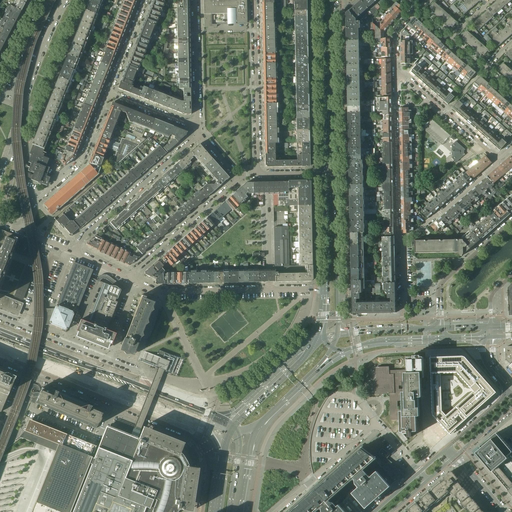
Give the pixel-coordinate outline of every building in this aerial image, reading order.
[(26,0),(16,0),(13,7),(21,11),(26,0)] [(98,10),(101,4),(89,0),(87,5),(98,10)] [(188,8),(188,0),(182,0),(182,1),(179,2),(178,1),(177,4),(177,6),(176,6),(176,9),(179,8),(179,9),(188,8)] [(225,0),(203,1),(204,14),(204,15),(204,27),(216,27),(216,24),(211,25),(211,14),(213,14),(215,14),(224,14),(226,14),(227,14),(227,17),(236,17),(236,22),(247,22),(246,0),(225,0)] [(376,9),(368,0),(362,0),(362,1),(370,11),(372,9),(374,11),(376,9)] [(378,4),(375,0),(368,0),(376,9),(378,8),(380,10),(382,8),(378,4)] [(464,14),(479,1),(480,1),(479,0),(467,0),(459,8),(464,14)] [(505,5),(500,0),(498,0),(496,2),(501,9),(505,5)] [(370,11),(362,1),(358,4),(370,19),(374,15),(370,11)] [(132,11),(134,6),(123,2),(121,7),(132,11)] [(161,11),(163,7),(152,2),(150,7),(161,11)] [(435,14),(441,8),(435,2),(430,8),(432,9),(431,10),(435,14)] [(501,9),(496,2),(491,6),(497,13),(501,9)] [(370,19),(358,4),(354,8),(362,18),(366,22),(369,22),(368,20),(369,20),(370,19)] [(403,10),(402,9),(403,8),(399,4),(396,8),(394,6),(393,8),(391,7),(390,8),(399,16),(403,10)] [(96,15),(98,10),(87,5),(85,11),(96,15)] [(460,12),(454,5),(450,8),(455,13),(457,12),(458,13),(460,12)] [(21,11),(13,7),(9,6),(6,11),(18,17),(21,11)] [(497,13),(491,6),(487,10),(488,11),(488,10),(493,16),(497,13)] [(130,16),(132,11),(121,7),(119,11),(130,16)] [(159,16),(161,11),(150,7),(148,12),(159,16)] [(362,18),(354,8),(350,11),(357,19),(357,20),(360,20),(361,21),(361,22),(362,22),(366,22),(362,18)] [(399,16),(390,8),(387,11),(389,13),(396,19),(399,16)] [(440,19),(446,12),(441,8),(435,14),(440,19)] [(493,16),(488,10),(488,11),(483,15),(488,21),(494,17),(493,16)] [(18,17),(6,11),(4,16),(15,22),(18,17)] [(95,21),(97,16),(96,15),(85,11),(83,16),(95,21)] [(129,20),(130,16),(119,11),(117,16),(129,20)] [(357,19),(350,11),(347,14),(347,22),(356,22),(357,19)] [(158,21),(159,16),(148,12),(146,16),(158,21)] [(445,23),(451,17),(446,12),(440,19),(445,23)] [(396,19),(389,13),(387,15),(385,14),(384,15),(393,22),(396,19)] [(393,22),(384,15),(383,16),(384,18),(383,20),(390,26),(393,22)] [(488,21),(483,15),(478,19),(483,26),(488,21)] [(15,22),(4,16),(1,22),(12,28),(15,22)] [(92,26),(95,21),(83,16),(81,22),(92,26)] [(127,25),(129,20),(117,16),(115,21),(127,25)] [(156,25),(158,21),(146,16),(145,21),(156,25)] [(411,29),(418,21),(418,20),(415,17),(407,25),(411,29)] [(457,22),(451,17),(445,23),(449,27),(450,26),(452,27),(457,22)] [(390,26),(383,20),(380,18),(379,20),(378,22),(387,29),(390,26)] [(483,26),(478,19),(472,24),(478,30),(483,26)] [(415,32),(422,25),(423,24),(418,20),(418,21),(411,29),(415,32)] [(125,30),(127,25),(115,21),(113,25),(125,30)] [(154,30),(156,25),(145,21),(143,25),(154,30)] [(12,28),(1,22),(0,23),(0,28),(9,33),(12,28)] [(90,32),(92,26),(81,22),(78,28),(90,32)] [(387,29),(378,22),(377,23),(379,25),(377,27),(384,33),(387,29)] [(384,33),(377,27),(373,23),(373,28),(373,29),(373,39),(384,39),(384,33)] [(125,30),(113,25),(112,30),(123,34),(125,30)] [(152,34),(154,30),(143,25),(141,30),(152,34)] [(419,36),(426,29),(424,27),(422,25),(415,32),(419,36)] [(511,33),(511,30),(508,26),(503,30),(509,37),(511,33)] [(9,33),(0,28),(0,34),(6,38),(9,33)] [(88,38),(90,32),(78,28),(76,33),(88,38)] [(359,40),(359,34),(359,31),(362,31),(362,30),(373,29),(373,28),(369,28),(361,28),(347,28),(347,40),(359,40)] [(423,39),(430,32),(427,30),(426,29),(419,36),(423,39)] [(121,39),(123,34),(112,30),(110,35),(121,39)] [(150,39),(152,34),(141,30),(139,35),(150,39)] [(466,42),(472,35),(466,30),(462,36),(463,37),(462,38),(466,42)] [(509,37),(503,30),(498,35),(504,41),(509,37)] [(427,43),(433,35),(432,34),(430,32),(423,39),(427,43)] [(86,43),(88,38),(76,33),(74,39),(86,43)] [(119,44),(121,39),(110,35),(108,39),(119,44)] [(149,44),(150,39),(139,35),(137,39),(149,44)] [(430,47),(437,39),(438,39),(435,36),(435,37),(433,35),(427,43),(430,46),(430,47)] [(472,47),(477,40),(472,35),(466,42),(472,47)] [(504,41),(498,35),(493,39),(499,46),(504,41)] [(83,49),(86,43),(74,39),(72,44),(83,49)] [(118,48),(119,44),(108,39),(106,44),(118,48)] [(151,45),(149,44),(137,39),(135,44),(147,48),(149,49),(151,45)] [(434,50),(440,43),(437,39),(430,47),(434,50)] [(362,41),(359,41),(359,40),(347,40),(347,53),(359,52),(362,52),(362,46),(363,46),(362,41)] [(477,52),(483,45),(477,40),(472,47),(477,52)] [(438,54),(444,46),(440,43),(434,50),(438,54)] [(81,54),(83,49),(72,44),(70,50),(81,54)] [(116,53),(118,48),(106,44),(104,49),(116,53)] [(145,53),(147,48),(135,44),(133,49),(145,53)] [(484,55),(489,50),(483,45),(477,52),(481,55),(482,54),(484,55)] [(442,57),(448,49),(444,46),(438,54),(442,57)] [(116,53),(104,49),(103,53),(114,58),(116,53)] [(143,58),(145,53),(133,49),(132,53),(143,58)] [(445,60),(452,53),(448,49),(442,57),(445,60)] [(79,60),(81,54),(70,50),(67,55),(79,60)] [(363,64),(363,59),(359,59),(359,57),(359,52),(347,53),(348,65),(359,64),(363,64)] [(112,62),(114,58),(103,53),(101,58),(112,62)] [(141,62),(143,58),(132,53),(130,58),(141,62)] [(449,64),(456,56),(452,53),(445,60),(449,64)] [(77,66),(79,60),(67,55),(65,61),(77,66)] [(453,67),(460,60),(456,56),(449,64),(453,67)] [(110,67),(112,62),(101,58),(99,63),(110,67)] [(141,62),(130,58),(128,62),(139,67),(141,62)] [(457,70),(464,63),(460,60),(453,67),(457,70)] [(74,71),(77,66),(65,61),(63,67),(74,71)] [(137,72),(139,67),(128,62),(126,68),(137,72)] [(110,67),(99,63),(97,67),(108,71),(110,67)] [(467,66),(464,63),(457,70),(461,74),(467,66)] [(503,75),(509,68),(503,63),(498,68),(500,70),(499,71),(503,75)] [(360,76),(360,70),(359,64),(348,65),(348,77),(360,76)] [(415,75),(422,68),(418,64),(411,72),(415,75)] [(465,77),(471,70),(472,69),(468,65),(467,66),(461,74),(465,77)] [(72,77),(74,71),(63,67),(61,72),(72,77)] [(107,76),(108,71),(97,67),(95,72),(107,76)] [(136,76),(137,72),(126,68),(124,72),(136,76)] [(419,79),(425,71),(422,68),(415,75),(419,79)] [(509,79),(511,75),(511,70),(509,68),(503,75),(509,79)] [(467,83),(475,73),(476,73),(472,69),(471,70),(465,77),(463,79),(467,83)] [(422,82),(429,74),(425,71),(419,79),(422,82)] [(70,82),(72,77),(61,72),(59,77),(70,82)] [(105,81),(107,76),(95,72),(93,76),(105,81)] [(134,81),(136,76),(124,72),(122,77),(134,81)] [(426,85),(432,78),(429,74),(422,82),(426,85)] [(103,85),(105,81),(93,76),(92,80),(92,81),(103,85)] [(360,88),(360,82),(360,76),(348,77),(348,88),(360,88)] [(477,88),(484,81),(485,80),(480,76),(473,85),(477,88)] [(68,88),(70,82),(59,77),(56,83),(68,88)] [(132,86),(134,81),(122,77),(121,81),(132,86)] [(429,88),(436,81),(432,78),(426,85),(429,88)] [(481,92),(488,84),(488,85),(489,84),(485,80),(484,81),(477,88),(481,92)] [(101,90),(103,85),(92,81),(90,86),(101,90)] [(132,86),(121,81),(118,89),(119,89),(130,93),(132,88),(133,86),(132,86)] [(433,91),(440,84),(436,81),(429,88),(433,91)] [(66,93),(68,88),(56,83),(54,88),(66,93)] [(437,95),(443,87),(440,84),(433,91),(437,95)] [(485,95),(492,88),(488,85),(488,84),(481,92),(485,95)] [(99,95),(101,90),(90,86),(88,90),(99,95)] [(144,99),(148,87),(144,86),(142,89),(139,97),(144,99)] [(139,97),(142,89),(140,87),(139,90),(137,89),(132,88),(130,93),(139,97)] [(149,101),(153,89),(148,87),(144,99),(149,101)] [(440,98),(447,90),(443,87),(437,95),(440,98)] [(63,99),(66,93),(54,88),(52,94),(63,99)] [(183,95),(175,88),(173,90),(181,97),(183,95)] [(190,96),(190,88),(179,88),(179,89),(183,89),(183,95),(183,97),(190,96)] [(360,100),(360,94),(363,94),(363,89),(360,89),(360,88),(348,88),(348,101),(360,100)] [(489,99),(495,91),(492,88),(485,95),(489,99)] [(153,102),(158,91),(153,89),(149,101),(153,102)] [(97,99),(99,95),(88,90),(86,95),(97,99)] [(444,101),(451,94),(447,90),(440,98),(444,101)] [(158,104),(162,93),(158,91),(153,102),(158,104)] [(493,102),(499,94),(495,91),(489,99),(493,102)] [(162,106),(167,95),(162,93),(158,104),(162,106)] [(61,104),(63,99),(52,94),(50,100),(61,104)] [(448,105),(455,97),(451,94),(444,101),(448,105)] [(496,105),(503,98),(499,94),(493,102),(496,105)] [(95,104),(97,99),(86,95),(84,100),(95,104)] [(167,108),(172,96),(167,95),(162,106),(167,108)] [(172,110),(176,98),(172,96),(167,108),(172,110)] [(176,112),(181,101),(178,99),(176,98),(172,110),(176,112)] [(500,109),(507,101),(503,98),(496,105),(500,109)] [(59,110),(61,104),(50,100),(48,105),(59,110)] [(94,109),(95,104),(84,100),(82,104),(94,109)] [(361,112),(360,106),(360,100),(348,101),(348,112),(361,112)] [(456,112),(463,104),(459,101),(452,108),(456,112)] [(504,112),(511,105),(507,101),(500,109),(504,112)] [(123,107),(114,103),(112,102),(111,107),(121,111),(123,107)] [(92,113),(94,109),(82,104),(81,109),(92,113)] [(460,115),(466,108),(463,104),(456,112),(460,115)] [(57,115),(59,110),(48,105),(45,111),(57,115)] [(124,112),(123,111),(121,111),(111,107),(107,116),(118,120),(125,123),(126,121),(124,115),(125,112),(124,112)] [(131,122),(135,111),(123,107),(121,111),(123,111),(124,112),(125,112),(126,113),(126,115),(129,122),(131,122)] [(463,118),(470,111),(466,108),(460,115),(463,118)] [(90,118),(92,113),(81,109),(79,113),(90,118)] [(54,121),(57,115),(45,111),(43,116),(54,121)] [(136,125),(141,114),(135,111),(131,122),(131,123),(129,127),(135,129),(136,125)] [(467,121),(474,114),(470,111),(463,118),(467,121)] [(361,124),(361,118),(361,112),(348,112),(349,124),(361,124)] [(88,123),(90,118),(79,113),(77,119),(88,123)] [(142,138),(146,128),(150,117),(141,114),(136,125),(135,129),(133,134),(128,132),(126,135),(125,139),(139,145),(145,139),(142,138)] [(471,125),(477,117),(474,114),(467,121),(471,125)] [(52,127),(54,121),(43,116),(41,122),(52,127)] [(116,126),(118,120),(107,116),(105,121),(116,126)] [(151,130),(155,119),(150,117),(146,128),(151,130)] [(474,128),(481,120),(477,117),(471,125),(474,128)] [(88,123),(77,119),(75,123),(86,127),(88,123)] [(155,132),(159,121),(155,119),(151,130),(155,132)] [(478,131),(484,123),(481,120),(474,128),(478,131)] [(114,130),(116,126),(105,121),(103,126),(114,130)] [(160,134),(164,123),(159,121),(155,132),(160,134)] [(50,132),(52,127),(41,122),(39,128),(50,132)] [(84,132),(86,127),(75,123),(73,128),(84,132)] [(164,136),(168,125),(164,123),(160,134),(164,136)] [(482,134),(488,127),(484,123),(478,131),(482,134)] [(361,131),(361,130),(363,130),(363,129),(365,129),(365,125),(361,125),(361,124),(349,124),(349,137),(361,137),(364,137),(364,131),(361,131)] [(169,137),(170,135),(173,126),(168,125),(164,136),(169,137)] [(114,130),(103,126),(101,130),(112,134),(114,130)] [(485,137),(492,130),(488,127),(482,134),(485,137)] [(48,138),(50,132),(39,128),(36,133),(48,138)] [(84,132),(73,128),(71,132),(83,137),(84,132)] [(185,136),(187,132),(177,128),(174,136),(173,138),(178,143),(185,136)] [(110,140),(112,134),(101,130),(99,135),(110,140)] [(489,141),(495,133),(492,130),(485,137),(489,141)] [(83,137),(71,132),(70,137),(81,141),(83,137)] [(46,143),(48,138),(36,133),(34,139),(46,143)] [(492,144),(499,136),(495,133),(489,141),(492,144)] [(107,149),(110,140),(99,135),(96,144),(107,149)] [(496,147),(502,139),(499,136),(492,144),(496,147)] [(79,146),(81,141),(70,137),(68,141),(79,146)] [(361,142),(361,137),(349,137),(349,148),(365,148),(365,144),(370,144),(370,143),(361,142)] [(117,164),(139,145),(125,139),(122,138),(120,143),(116,152),(115,155),(114,157),(114,158),(113,160),(113,162),(117,164)] [(172,148),(178,143),(173,138),(173,139),(170,142),(168,143),(172,148)] [(500,150),(506,144),(508,141),(504,138),(502,139),(496,147),(500,150)] [(43,149),(46,143),(34,139),(32,144),(33,145),(35,145),(42,148),(43,149)] [(116,152),(120,143),(114,141),(112,140),(110,140),(107,149),(114,151),(116,152)] [(77,151),(79,146),(68,141),(66,146),(77,151)] [(464,152),(464,151),(465,150),(456,141),(452,146),(452,154),(452,158),(456,163),(465,155),(464,153),(464,152)] [(167,152),(172,148),(168,143),(163,148),(167,152)] [(105,153),(107,149),(96,144),(94,149),(105,153)] [(193,156),(202,147),(199,144),(198,145),(181,160),(188,168),(190,165),(190,162),(189,161),(191,159),(192,158),(192,157),(193,156)] [(43,149),(42,148),(35,145),(33,145),(29,154),(31,155),(28,162),(31,163),(29,169),(28,171),(33,173),(33,175),(18,169),(17,169),(17,170),(16,172),(16,173),(17,173),(31,179),(31,180),(37,182),(38,184),(41,185),(42,184),(47,186),(50,177),(47,174),(50,168),(46,166),(49,159),(43,157),(44,154),(46,155),(48,152),(44,151),(44,149),(43,149)] [(137,179),(158,160),(166,153),(159,145),(158,146),(155,148),(154,149),(152,151),(151,152),(148,155),(147,155),(144,158),(141,161),(140,162),(137,164),(136,165),(134,167),(133,167),(133,168),(130,170),(128,172),(128,173),(135,181),(135,180),(136,179),(137,179)] [(77,151),(66,146),(64,151),(75,155),(77,151)] [(197,159),(205,151),(202,147),(193,156),(194,157),(195,157),(197,159)] [(365,152),(365,148),(349,148),(349,161),(366,161),(366,154),(372,154),(372,152),(365,152)] [(103,158),(105,153),(94,149),(92,154),(103,158)] [(74,158),(75,155),(64,151),(62,156),(68,158),(70,161),(74,158)] [(200,162),(208,155),(205,151),(197,159),(200,162)] [(102,163),(103,158),(92,154),(90,158),(102,163)] [(492,163),(488,159),(487,157),(488,156),(486,154),(485,155),(486,156),(482,159),(484,162),(487,166),(492,163)] [(203,166),(212,159),(208,155),(200,162),(203,166)] [(68,158),(62,156),(60,161),(65,166),(70,161),(68,158)] [(100,167),(102,163),(90,158),(88,163),(100,167)] [(206,170),(215,162),(212,159),(203,166),(206,170)] [(487,166),(484,162),(482,159),(478,163),(480,166),(483,170),(487,166)] [(188,168),(181,160),(177,164),(182,170),(184,171),(188,168)] [(369,160),(367,161),(366,161),(349,161),(350,166),(350,173),(364,172),(366,172),(366,166),(370,166),(369,160)] [(511,167),(511,165),(507,160),(503,163),(509,170),(511,167)] [(210,174),(219,166),(215,162),(206,170),(210,174)] [(87,166),(44,204),(48,209),(46,210),(51,216),(52,215),(51,215),(55,211),(56,212),(57,211),(56,210),(57,210),(58,209),(66,202),(67,203),(68,201),(67,200),(73,196),(74,197),(75,195),(74,194),(80,189),(81,190),(84,187),(83,187),(99,172),(103,176),(108,171),(101,168),(100,167),(88,163),(87,166)] [(483,170),(480,166),(478,163),(474,166),(476,169),(480,173),(483,170)] [(509,170),(503,163),(499,167),(505,173),(509,170)] [(182,170),(177,164),(173,167),(173,168),(172,169),(178,176),(182,173),(181,171),(182,170)] [(213,178),(222,170),(219,166),(210,174),(213,178)] [(480,173),(476,169),(474,166),(470,170),(472,172),(476,176),(480,173)] [(505,173),(499,167),(495,170),(501,177),(505,173)] [(178,176),(172,169),(170,171),(169,170),(165,174),(172,181),(178,176)] [(216,181),(217,181),(225,173),(222,170),(213,178),(216,181)] [(476,176),(472,172),(470,170),(466,173),(468,175),(472,179),(476,176)] [(501,177),(495,170),(491,173),(497,180),(501,177)] [(364,184),(364,178),(364,172),(350,173),(350,178),(350,184),(364,184)] [(106,206),(135,181),(128,173),(125,175),(124,176),(121,178),(120,179),(118,181),(117,182),(114,185),(114,184),(113,185),(110,188),(107,191),(106,191),(106,192),(103,194),(102,195),(100,197),(99,197),(97,199),(104,207),(105,207),(106,205),(106,206)] [(220,185),(228,179),(229,178),(225,173),(217,181),(220,185)] [(472,179),(468,175),(466,173),(464,175),(463,173),(461,174),(469,182),(472,179)] [(497,180),(491,173),(487,177),(493,183),(497,180)] [(172,181),(165,174),(161,177),(162,178),(161,179),(167,186),(169,184),(171,185),(173,183),(172,181)] [(469,182),(461,174),(460,175),(462,177),(460,179),(465,185),(469,182)] [(493,183),(487,177),(484,180),(492,188),(493,187),(491,186),(493,183)] [(167,186),(161,179),(159,181),(158,180),(154,183),(160,190),(161,189),(162,190),(167,186)] [(465,185),(460,179),(458,181),(456,179),(454,180),(462,188),(465,185)] [(462,188),(454,180),(453,181),(455,183),(453,185),(455,187),(458,191),(462,188)] [(492,188),(484,180),(481,183),(487,189),(489,188),(490,189),(492,188)] [(214,191),(220,185),(217,181),(216,181),(213,184),(211,184),(208,184),(214,191)] [(310,194),(310,187),(310,181),(287,182),(287,200),(297,200),(297,194),(310,194)] [(268,194),(267,182),(264,182),(257,182),(258,195),(265,194),(268,194)] [(278,194),(277,182),(271,182),(267,182),(268,194),(271,194),(278,194)] [(287,200),(287,182),(277,182),(278,194),(278,197),(278,201),(287,200)] [(160,190),(154,183),(150,187),(151,188),(149,189),(156,196),(160,192),(159,191),(160,190)] [(248,192),(248,183),(246,183),(239,189),(245,195),(248,192)] [(487,189),(481,183),(477,186),(485,194),(486,193),(484,191),(487,189)] [(214,191),(208,184),(206,184),(202,187),(203,188),(209,195),(214,191)] [(364,195),(364,190),(364,184),(350,184),(350,196),(364,195)] [(458,191),(455,187),(453,185),(451,187),(449,184),(448,186),(455,194),(458,191)] [(455,194),(448,186),(446,187),(448,189),(446,191),(448,193),(452,197),(455,194)] [(485,194),(477,186),(474,188),(480,195),(482,194),(483,195),(485,194)] [(209,195),(203,188),(201,190),(201,189),(196,192),(203,199),(204,198),(205,199),(209,195)] [(480,195),(474,188),(470,191),(478,200),(479,199),(478,197),(480,195)] [(156,196),(149,189),(148,190),(147,190),(143,193),(149,200),(150,199),(151,200),(156,196)] [(248,198),(245,195),(239,189),(235,192),(243,202),(248,198)] [(452,197),(448,193),(446,191),(444,192),(442,190),(441,192),(448,200),(452,197)] [(478,200),(470,191),(467,194),(473,201),(475,199),(477,201),(478,200)] [(203,199),(196,192),(192,196),(190,194),(189,195),(192,198),(198,205),(202,202),(201,201),(203,199)] [(243,202),(235,192),(234,193),(232,194),(232,195),(240,204),(241,203),(242,204),(244,203),(243,202)] [(448,200),(441,192),(439,193),(441,195),(439,197),(441,199),(445,203),(448,200)] [(149,202),(148,201),(149,200),(143,193),(139,197),(140,197),(137,200),(136,199),(132,203),(138,209),(139,208),(140,210),(149,202)] [(473,201),(467,194),(464,197),(471,206),(472,205),(471,203),(473,201)] [(240,204),(232,195),(231,196),(230,196),(229,197),(229,198),(228,198),(236,207),(238,206),(239,207),(241,206),(240,204)] [(365,208),(365,202),(364,195),(350,196),(350,208),(365,208)] [(445,203),(441,199),(439,197),(437,198),(435,196),(434,197),(441,206),(445,203)] [(441,206),(434,197),(433,199),(432,198),(430,200),(432,203),(434,205),(438,209),(441,206)] [(471,206),(464,197),(460,200),(466,207),(468,205),(470,207),(471,206)] [(198,205),(192,198),(190,199),(189,199),(185,202),(191,209),(193,208),(193,209),(198,205)] [(237,209),(236,207),(228,198),(227,199),(225,200),(225,201),(231,209),(233,210),(234,209),(236,211),(237,209)] [(79,229),(97,213),(104,207),(97,199),(94,202),(91,205),(90,205),(90,206),(87,208),(86,209),(84,211),(83,211),(83,212),(80,214),(79,215),(76,218),(72,221),(71,221),(70,222),(63,214),(56,221),(63,228),(64,227),(70,234),(68,235),(70,236),(71,236),(73,235),(72,234),(78,228),(79,229)] [(466,207),(460,200),(457,203),(464,212),(466,211),(464,209),(466,207)] [(511,212),(511,208),(504,200),(500,203),(510,214),(511,212)] [(231,209),(225,201),(220,205),(227,213),(231,209)] [(191,209),(185,202),(181,206),(182,207),(180,208),(187,215),(190,212),(190,211),(191,209)] [(438,209),(434,205),(432,203),(431,204),(429,202),(427,204),(435,212),(438,209)] [(138,209),(132,203),(128,206),(129,207),(127,209),(133,215),(138,212),(137,210),(138,209)] [(464,212),(457,203),(453,206),(459,213),(461,211),(463,213),(464,212)] [(510,214),(500,203),(496,207),(506,218),(510,214)] [(435,212),(427,204),(426,205),(428,207),(425,209),(427,211),(431,215),(435,212)] [(227,213),(220,205),(216,209),(223,217),(227,213)] [(459,213),(453,206),(450,209),(458,218),(461,215),(459,213)] [(506,218),(496,207),(492,211),(502,221),(506,218)] [(187,215),(180,208),(179,209),(178,208),(174,212),(180,219),(182,218),(182,219),(187,215)] [(365,220),(365,214),(365,208),(350,208),(351,220),(365,220)] [(431,215),(427,211),(425,209),(424,210),(422,208),(420,209),(428,218),(431,215)] [(133,215),(127,209),(126,210),(125,209),(121,213),(127,219),(128,218),(129,219),(133,215)] [(223,217),(216,209),(212,213),(218,220),(223,217)] [(458,218),(450,209),(447,212),(453,219),(452,219),(454,221),(456,219),(458,218)] [(502,221),(492,211),(488,214),(497,225),(502,221)] [(180,219),(174,212),(170,216),(171,217),(169,218),(175,225),(179,221),(180,219)] [(453,219),(447,212),(443,215),(451,224),(452,223),(451,221),(452,219),(453,219)] [(127,221),(126,220),(127,219),(121,213),(117,216),(118,217),(115,220),(114,219),(110,223),(115,229),(117,228),(118,229),(127,221)] [(218,220),(212,213),(207,217),(214,224),(218,220)] [(497,225),(488,214),(483,218),(493,229),(497,225)] [(451,224),(443,215),(440,218),(446,225),(448,223),(450,225),(451,224)] [(214,224),(207,217),(204,220),(210,227),(214,224)] [(175,225),(169,218),(168,219),(167,218),(163,222),(169,229),(171,228),(175,225)] [(446,225),(440,218),(434,224),(438,229),(441,227),(443,229),(445,228),(444,227),(446,225)] [(493,229),(483,218),(479,222),(488,233),(493,229)] [(210,227),(204,220),(200,223),(206,231),(210,227)] [(365,232),(365,226),(365,220),(351,220),(351,232),(364,232),(365,232)] [(169,229),(163,222),(159,226),(160,227),(158,228),(164,234),(168,231),(167,230),(169,229)] [(488,233),(479,222),(475,226),(484,236),(488,233)] [(120,235),(110,223),(108,224),(119,236),(120,235)] [(206,231),(200,223),(196,227),(203,234),(206,231)] [(410,233),(416,228),(416,227),(411,228),(411,224),(402,224),(402,232),(403,232),(403,233),(410,233)] [(484,236),(475,226),(471,230),(480,240),(484,236)] [(203,234),(196,227),(192,230),(199,237),(203,234)] [(312,279),(312,265),(299,265),(295,265),(288,266),(288,260),(288,254),(288,248),(288,242),(288,236),(287,230),(287,227),(273,227),(274,270),(274,282),(310,281),(312,279)] [(164,234),(158,228),(157,229),(156,228),(152,232),(158,239),(159,237),(160,238),(164,234)] [(199,237),(192,230),(188,233),(195,241),(199,237)] [(480,240),(471,230),(466,234),(475,244),(480,240)] [(149,236),(147,237),(153,244),(157,241),(156,240),(158,239),(152,232),(148,236),(149,236)] [(364,244),(364,238),(364,232),(351,232),(351,244),(364,244)] [(3,244),(1,250),(0,252),(0,278),(1,277),(4,269),(5,266),(7,262),(8,259),(9,257),(10,254),(11,251),(13,248),(14,245),(15,242),(16,240),(14,239),(13,240),(10,239),(12,234),(8,233),(3,244)] [(188,233),(185,236),(191,244),(195,241),(188,233)] [(475,244),(466,234),(461,238),(462,240),(470,248),(475,244)] [(86,243),(87,245),(96,250),(101,238),(95,235),(86,243)] [(101,238),(96,250),(100,252),(106,241),(103,239),(104,237),(102,236),(101,238)] [(185,236),(181,240),(188,247),(191,244),(185,236)] [(145,238),(141,242),(147,248),(148,247),(149,248),(153,244),(147,237),(146,239),(145,238)] [(37,259),(41,248),(21,240),(17,250),(37,259)] [(181,240),(177,243),(184,250),(188,247),(181,240)] [(470,248),(462,240),(414,241),(412,242),(412,247),(415,247),(415,253),(459,252),(459,254),(459,255),(460,255),(460,256),(461,256),(462,256),(470,248)] [(106,241),(100,252),(105,254),(111,243),(106,241)] [(147,248),(141,242),(135,247),(136,248),(142,254),(146,251),(145,250),(147,248)] [(111,243),(105,254),(110,257),(115,245),(111,243)] [(177,243),(174,246),(180,254),(184,250),(177,243)] [(364,256),(364,250),(364,244),(351,244),(351,256),(364,256)] [(115,245),(110,257),(115,259),(120,247),(115,245)] [(174,246),(170,250),(176,257),(180,254),(174,246)] [(120,247),(115,259),(119,261),(125,250),(120,247)] [(130,265),(142,254),(136,248),(133,254),(130,252),(124,264),(128,266),(130,265)] [(125,250),(119,261),(124,264),(130,252),(125,250)] [(166,253),(174,262),(177,266),(179,265),(182,263),(181,263),(181,262),(176,257),(170,250),(166,253)] [(174,262),(166,253),(163,256),(168,261),(168,262),(167,262),(168,264),(167,265),(169,267),(170,266),(171,265),(174,262)] [(176,257),(181,262),(181,263),(185,260),(180,254),(176,257)] [(163,256),(159,259),(164,265),(167,262),(168,262),(168,261),(163,256)] [(365,268),(364,262),(364,256),(351,256),(352,268),(365,268)] [(159,259),(152,265),(157,271),(161,267),(164,265),(159,259)] [(70,270),(59,299),(57,304),(57,305),(57,304),(59,305),(76,312),(86,287),(89,278),(90,278),(93,270),(73,262),(70,270)] [(144,272),(145,274),(150,277),(157,271),(152,265),(144,272)] [(14,297),(19,299),(21,300),(33,269),(26,266),(14,297)] [(155,279),(163,272),(165,271),(161,267),(157,271),(150,277),(155,279)] [(365,280),(365,274),(365,268),(352,268),(352,280),(365,280)] [(195,270),(192,270),(190,270),(190,272),(188,272),(188,273),(188,284),(198,283),(197,272),(195,272),(195,270)] [(205,270),(203,270),(200,270),(200,272),(197,272),(198,283),(208,283),(207,272),(205,272),(205,270)] [(238,283),(238,270),(228,271),(228,283),(238,283)] [(274,282),(274,270),(269,270),(264,270),(263,270),(263,282),(264,282),(267,282),(269,282),(274,282)] [(164,284),(164,274),(163,272),(155,279),(155,283),(157,284),(164,284)] [(107,329),(120,296),(119,295),(121,290),(115,286),(109,285),(108,285),(101,282),(91,278),(87,288),(86,287),(76,312),(74,317),(72,323),(78,326),(76,331),(78,331),(76,336),(108,349),(110,344),(111,345),(116,333),(107,329)] [(365,288),(365,286),(365,280),(352,280),(352,292),(360,292),(362,292),(363,291),(363,288),(365,288)] [(395,302),(395,289),(395,282),(384,282),(385,290),(387,293),(388,293),(388,298),(391,298),(391,302),(395,302)] [(10,299),(1,295),(0,294),(0,306),(6,309),(10,299)] [(142,298),(140,302),(126,339),(124,338),(121,345),(119,350),(123,352),(125,354),(129,354),(133,355),(136,347),(135,347),(137,341),(138,341),(140,337),(142,335),(142,332),(144,326),(147,322),(147,319),(150,312),(152,310),(152,306),(154,302),(152,301),(151,300),(146,297),(141,295),(140,297),(142,298)] [(22,304),(10,299),(6,309),(18,314),(22,304)] [(381,313),(381,302),(367,303),(367,313),(381,313)] [(396,313),(395,302),(391,302),(381,302),(381,313),(396,313)] [(367,313),(367,303),(360,303),(352,303),(353,314),(367,313)] [(73,313),(68,310),(68,309),(62,307),(62,308),(56,306),(55,309),(46,309),(46,324),(53,324),(63,328),(62,331),(65,333),(66,330),(67,330),(70,322),(72,323),(74,317),(72,316),(73,313)] [(153,355),(149,365),(150,365),(156,367),(156,368),(157,369),(163,371),(169,373),(176,376),(182,360),(175,357),(158,351),(156,356),(153,355)] [(463,356),(431,358),(433,417),(445,431),(447,431),(450,434),(496,393),(465,357),(463,356)] [(389,366),(376,367),(377,394),(395,393),(394,374),(389,374),(389,366)] [(0,411),(1,412),(16,376),(12,375),(13,373),(6,370),(5,372),(0,369),(0,411)] [(54,392),(43,388),(42,387),(40,391),(38,394),(38,396),(35,403),(96,429),(98,422),(99,422),(100,421),(99,421),(102,413),(90,408),(91,406),(88,404),(87,407),(57,394),(58,392),(55,390),(54,392)] [(91,460),(97,444),(66,432),(64,431),(29,417),(28,419),(24,433),(23,433),(21,438),(20,439),(41,447),(55,453),(31,511),(69,511),(88,466),(91,460)] [(480,458),(481,460),(487,454),(491,459),(494,462),(495,463),(498,467),(502,472),(506,476),(509,480),(511,482),(511,481),(511,417),(490,436),(491,438),(482,446),(483,447),(477,452),(481,457),(480,458)] [(179,511),(180,511),(182,510),(192,511),(196,486),(199,468),(186,466),(185,467),(183,462),(184,462),(185,461),(185,460),(185,459),(185,458),(184,458),(183,458),(182,458),(181,458),(180,456),(179,455),(180,455),(179,454),(184,443),(143,426),(137,438),(136,437),(133,436),(130,435),(107,426),(100,443),(98,449),(95,456),(93,462),(90,469),(88,475),(85,481),(83,488),(80,494),(78,501),(75,507),(73,511),(179,511)] [(379,453),(385,458),(388,453),(382,448),(379,453)] [(377,472),(368,480),(360,471),(374,458),(361,449),(320,485),(316,489),(289,511),(360,511),(365,508),(366,508),(390,487),(390,486),(377,472)] [(485,464),(491,459),(487,454),(481,460),(485,464)] [(489,468),(495,463),(494,462),(491,459),(485,464),(488,467),(489,468)] [(382,468),(395,482),(404,474),(388,462),(382,468)] [(492,473),(498,467),(495,463),(489,468),(492,473)] [(496,477),(502,472),(498,467),(492,473),(496,477)] [(451,471),(443,478),(445,480),(441,482),(433,489),(430,492),(429,492),(421,499),(422,500),(421,501),(420,500),(418,502),(418,503),(417,503),(417,502),(408,509),(409,510),(406,511),(423,511),(448,491),(449,491),(447,489),(452,485),(452,484),(456,481),(456,480),(458,479),(452,471),(451,471)] [(500,481),(506,476),(502,472),(496,477),(500,481)] [(503,486),(509,480),(506,476),(500,481),(503,486)] [(509,480),(503,486),(507,491),(511,486),(511,483),(511,482),(509,480)] [(462,488),(456,481),(452,484),(452,485),(447,489),(449,491),(448,491),(451,492),(457,499),(466,492),(463,487),(462,488)] [(466,492),(457,499),(467,511),(476,503),(473,499),(472,500),(469,496),(470,496),(466,492)] [(480,508),(476,503),(467,511),(483,511),(482,511),(479,508),(480,508)]
